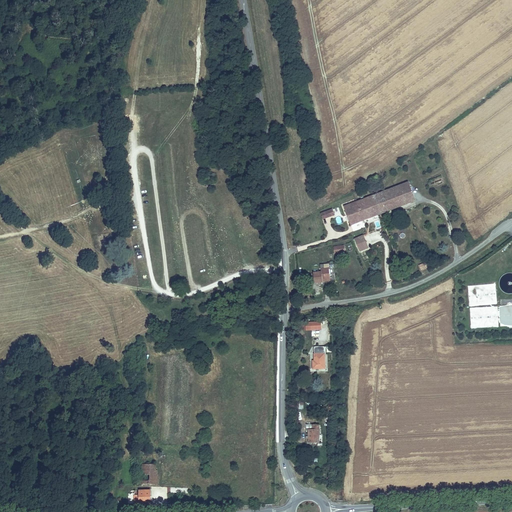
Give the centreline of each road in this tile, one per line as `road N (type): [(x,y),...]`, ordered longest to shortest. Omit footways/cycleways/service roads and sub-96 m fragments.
road 1 (residential): [(243,0),(281,229),(283,311)]
road 2 (unclassified): [(283,311),(414,284),(511,222)]
road 3 (track): [(158,289),(85,272),(0,203)]
road 4 (residential): [(283,311),(281,429),(290,480)]
road 5 (tertiary): [(347,508),(511,500)]
